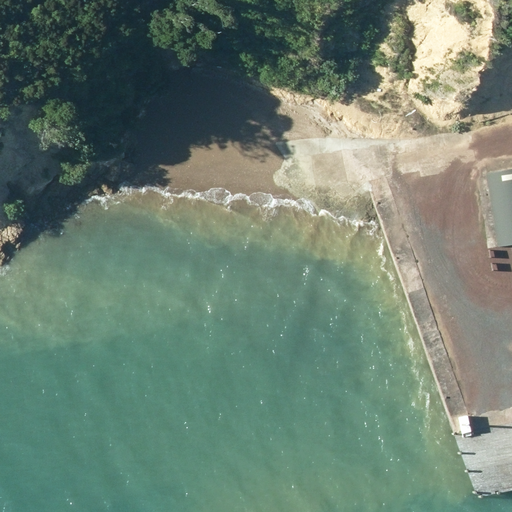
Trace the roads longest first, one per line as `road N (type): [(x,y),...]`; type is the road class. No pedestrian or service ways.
road 1 (track): [(422,151),(488,446)]
road 2 (track): [(511,138),(277,165)]
